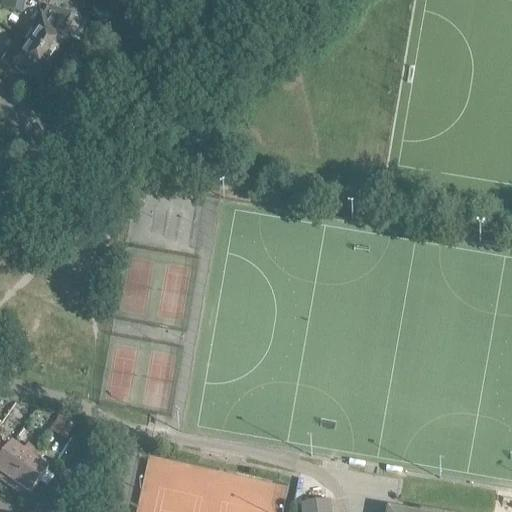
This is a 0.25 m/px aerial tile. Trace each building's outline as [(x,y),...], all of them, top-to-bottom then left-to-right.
[(25,1),(25,0),(2,0),(1,8),(20,13),(35,19),(39,5),(25,1)] [(24,41),(29,44),(55,62),(69,41),(61,35),(65,29),(48,17),(44,14),(41,18),(32,31),(31,31),(24,41)] [(42,80),(55,62),(29,44),(11,70),(28,81),(33,74),(42,80)] [(74,426),(61,417),(51,432),(65,441),(74,426)] [(0,462),(0,480),(10,487),(36,449),(28,443),(22,451),(11,444),(5,453),(6,454),(0,462)] [(10,487),(29,500),(50,471),(39,463),(44,455),(36,449),(10,487)] [(331,511),(330,502),(302,505),(303,511),(331,511)]
